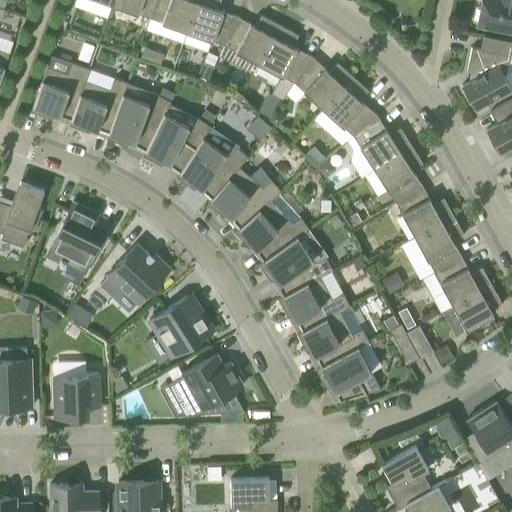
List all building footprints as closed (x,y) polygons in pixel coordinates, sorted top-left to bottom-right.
[(113,0),(112,4),(149,17),(155,0),(113,0)] [(155,0),(149,17),(187,31),(197,0),(155,0)] [(220,0),(197,0),(187,31),(224,44),(236,16),(217,8),(220,0)] [(511,0),(481,0),(476,24),(511,30),(511,0)] [(0,17),(15,23),(19,13),(0,6),(0,17)] [(255,25),(236,16),(224,44),(259,63),(279,24),(261,14),(255,25)] [(298,34),(279,24),(259,63),(294,82),(312,56),(292,45),(298,34)] [(0,44),(10,49),(14,38),(0,32),(0,44)] [(481,48),(509,54),(511,41),(483,35),(483,37),(481,48)] [(509,54),(481,48),(471,47),(467,70),(468,70),(468,68),(476,70),(476,72),(478,76),(461,85),(468,96),(470,95),(476,107),(511,88),(503,74),(505,73),(506,69),(509,54)] [(0,48),(0,77),(9,52),(0,48)] [(328,71),(312,56),(294,82),(323,108),(353,75),(337,61),(328,71)] [(68,124),(69,124),(89,68),(71,61),(67,73),(47,65),(31,111),(52,118),(54,113),(70,119),(68,124)] [(90,68),(89,68),(69,124),(89,132),(91,126),(108,132),(106,138),(107,138),(127,81),(114,77),(110,88),(86,79),(90,68)] [(112,82),(113,73),(91,69),(89,78),(112,82)] [(368,89),(353,75),(323,108),(352,135),(377,114),(359,99),(368,89)] [(142,155),(143,155),(170,100),(151,90),(147,101),(124,93),(128,82),(127,81),(107,138),(127,145),(129,140),(133,141),(146,147),(142,155)] [(501,121),(497,123),(486,129),(492,141),(495,139),(497,144),(501,151),(511,144),(511,98),(490,111),(491,112),(495,110),(501,121)] [(176,177),(210,125),(199,118),(193,127),(165,113),(171,100),(170,100),(143,155),(162,165),(165,160),(168,161),(180,169),(176,176),(176,177)] [(389,133),(377,114),(352,135),(374,168),(411,144),(400,127),(389,133)] [(211,126),(210,125),(176,177),(194,189),(197,184),(201,186),(212,195),(206,202),(207,202),(247,155),(236,146),(229,154),(203,137),(211,126)] [(422,162),(411,144),(374,168),(395,201),(422,185),(412,169),(422,162)] [(234,230),(234,231),(280,190),(270,179),(262,186),(239,166),(248,156),(247,155),(207,202),(223,216),(227,212),(230,214),(240,225),(234,230)] [(0,231),(12,235),(16,222),(28,227),(28,228),(29,229),(30,225),(34,227),(34,228),(35,228),(42,209),(37,207),(43,189),(42,188),(42,189),(20,181),(12,205),(0,201),(0,231)] [(432,203),(422,185),(395,201),(414,236),(453,215),(443,196),(432,203)] [(258,263),(308,227),(300,216),(291,222),(270,199),(280,190),(234,231),(249,247),(253,243),(256,246),(264,258),(257,262),(258,263)] [(98,213),(73,201),(47,255),(59,261),(58,262),(63,265),(64,263),(83,272),(87,263),(90,264),(103,242),(88,234),(98,213)] [(463,233),(453,215),(414,236),(433,271),(461,256),(452,239),(463,233)] [(277,297),(277,298),(332,269),(325,256),(313,262),(298,236),(309,228),(308,227),(258,263),(270,281),(275,277),(278,281),(284,293),(277,297)] [(118,284),(137,302),(157,281),(160,283),(169,274),(166,271),(170,267),(156,254),(153,257),(137,242),(107,274),(108,275),(100,284),(110,293),(118,284)] [(470,272),(461,256),(433,271),(452,305),(491,284),(481,266),(470,272)] [(296,333),(349,305),(343,292),(332,298),(320,276),(332,269),(277,298),(288,317),(293,314),(301,330),(296,332),(296,333)] [(501,302),(491,284),(452,305),(466,329),(493,314),(490,308),(501,302)] [(172,355),(213,329),(202,312),(199,314),(187,295),(149,319),(172,355)] [(315,368),(368,340),(361,327),(351,333),(339,311),(350,305),(349,305),(296,333),(307,352),(312,349),(320,365),(315,368)] [(408,363),(419,356),(405,331),(400,322),(389,329),(408,363)] [(405,331),(419,356),(420,357),(433,350),(418,324),(405,331)] [(339,400),(380,388),(380,387),(358,346),(368,340),(315,368),(326,387),(331,385),(339,400)] [(0,358),(0,406),(3,407),(3,404),(12,404),(12,406),(32,406),(30,358),(27,358),(26,346),(6,346),(6,358),(0,358)] [(243,384),(230,361),(223,365),(216,353),(181,372),(182,374),(172,380),(190,413),(243,410),(232,390),(243,384)] [(88,416),(88,405),(100,405),(99,372),(86,372),(86,374),(53,375),(54,417),(88,416)] [(486,479),(487,479),(511,462),(511,458),(506,450),(511,446),(511,422),(510,419),(508,420),(495,400),(467,418),(474,430),(464,437),(463,437),(486,479)] [(451,448),(462,442),(456,429),(444,435),(451,448)] [(398,508),(404,505),(404,504),(431,489),(431,488),(422,471),(428,468),(415,444),(381,463),(391,482),(385,486),(398,508)] [(440,482),(447,493),(460,484),(453,473),(440,482)] [(238,505),(238,511),(276,511),(276,498),(269,498),(269,477),(230,478),(231,505),(238,505)] [(159,511),(158,480),(143,480),(118,481),(118,511),(159,511)] [(50,483),(50,511),(98,511),(98,490),(82,490),(82,482),(50,483)] [(404,504),(404,505),(407,511),(443,511),(444,511),(450,508),(437,485),(431,488),(431,489),(404,504)] [(15,496),(8,497),(3,497),(0,494),(0,511),(30,511),(30,502),(16,503),(15,496)]
